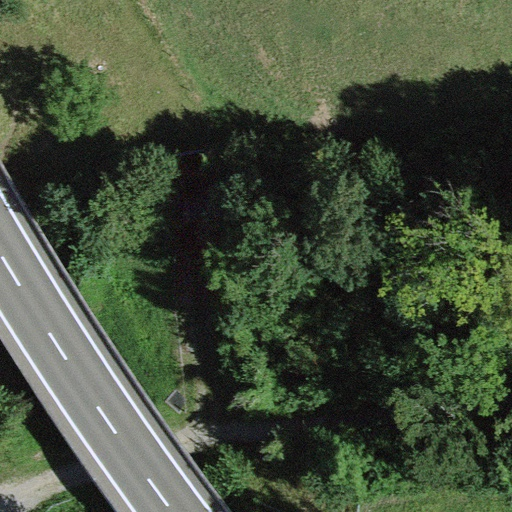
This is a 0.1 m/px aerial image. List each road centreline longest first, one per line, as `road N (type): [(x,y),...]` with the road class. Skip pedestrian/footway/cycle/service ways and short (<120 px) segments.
road 1 (track): [(0,504),(225,434),(511,397)]
road 2 (track): [(171,88),(188,152),(198,359),(225,434)]
road 3 (secondary): [(176,511),(0,249)]
